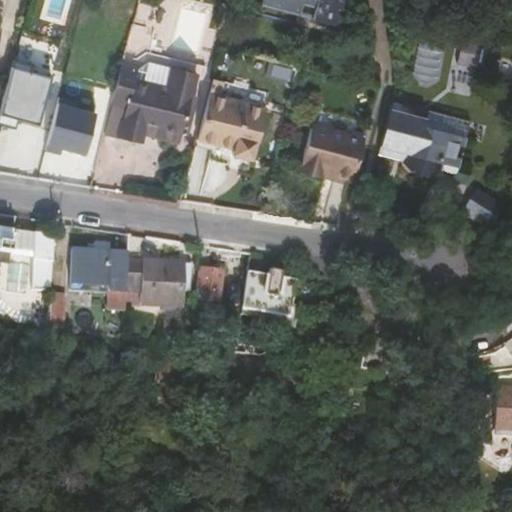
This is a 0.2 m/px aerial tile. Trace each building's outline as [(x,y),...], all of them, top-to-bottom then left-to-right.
[(301,0),(260,0),(260,2),(298,11),(301,0)] [(461,33),(480,37),(482,30),(462,25),(461,33)] [(475,62),(480,37),(461,33),(455,58),(475,62)] [(137,68),(120,64),(111,100),(127,104),(122,123),(144,130),(146,122),(161,126),(160,134),(179,139),(191,94),(134,79),(137,68)] [(52,123),(56,97),(47,95),(51,74),(9,67),(1,114),(52,123)] [(207,90),(195,137),(233,146),(231,151),(251,156),(263,103),(207,90)] [(127,104),(111,100),(106,119),(122,123),(127,104)] [(56,101),(48,144),(87,151),(95,108),(56,101)] [(388,103),(379,141),(407,148),(404,157),(420,168),(441,162),(453,165),(456,153),(464,113),(452,110),(427,105),(425,113),(388,103)] [(470,114),(464,113),(456,153),(453,165),(459,166),(470,114)] [(353,177),(364,130),(311,119),(301,160),(331,166),(330,172),(353,177)] [(404,157),(407,148),(379,141),(377,151),(404,157)] [(462,213),(487,225),(499,200),(474,188),(462,213)] [(0,248),(8,250),(12,228),(0,226),(0,248)] [(49,289),(52,234),(32,232),(30,289),(49,289)] [(71,244),(69,278),(106,280),(105,295),(123,297),(125,261),(126,261),(126,248),(108,247),(71,244)] [(180,292),(182,264),(126,261),(125,261),(123,297),(123,302),(180,305),(180,292)] [(182,264),(180,292),(187,292),(189,264),(182,264)] [(201,268),(197,298),(221,301),(223,270),(201,268)] [(249,272),(241,307),(288,317),(295,281),(281,278),(282,273),(269,270),(268,276),(249,272)] [(48,313),(48,314),(62,315),(64,290),(49,289),(48,313)] [(62,315),(48,314),(47,329),(61,330),(62,315)] [(511,392),(490,391),(486,434),(511,436),(511,392)]
